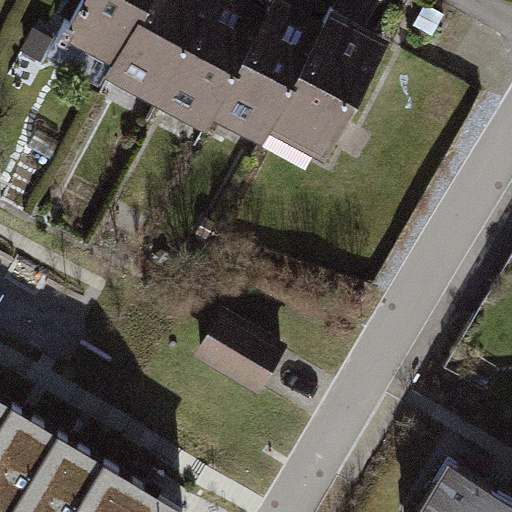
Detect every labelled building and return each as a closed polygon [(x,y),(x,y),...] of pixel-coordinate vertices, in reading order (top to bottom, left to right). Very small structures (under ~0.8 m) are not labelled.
[(81,0),(71,21),(121,48),(146,0),(81,0)] [(163,87),(209,0),(146,0),(121,48),(114,61),(163,87)] [(209,0),(163,87),(212,113),(219,100),(269,7),(256,0),(250,0),(247,7),(233,0),(209,0)] [(275,113),(325,20),(308,11),(303,21),(271,4),(269,7),(219,100),(268,126),(275,113)] [(325,140),(383,34),(365,24),(359,34),(327,16),(325,20),(275,113),(325,140)] [(258,383),(281,345),(223,310),(200,348),(258,383)] [(0,438),(20,405),(0,393),(0,438)] [(18,511),(66,433),(20,405),(0,438),(0,511),(18,511)] [(80,511),(112,460),(66,433),(18,511),(80,511)] [(511,511),(511,492),(449,455),(413,511),(511,511)] [(178,511),(183,503),(112,460),(80,511),(178,511)]
